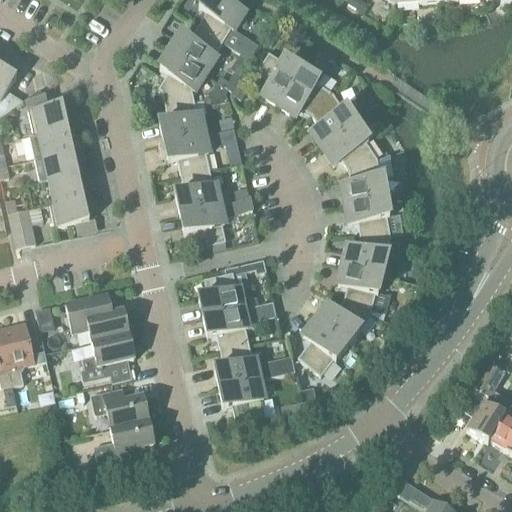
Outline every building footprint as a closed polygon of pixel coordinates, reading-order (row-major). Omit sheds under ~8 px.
[(197,32),(222,48),(230,34),(232,35),(243,18),(242,17),(244,13),(232,6),(230,9),(215,0),(205,0),(197,13),(205,18),(197,32)] [(395,8),(396,0),(381,0),(394,7),(394,8),(395,8)] [(418,9),(438,7),(437,0),(396,0),(395,8),(396,8),(418,6),(418,9)] [(350,7),(348,9),(356,14),(357,11),(361,5),(354,1),(350,7)] [(213,62),(222,48),(197,32),(188,46),(180,41),(169,58),(204,80),(215,63),(213,62)] [(244,43),(236,57),(248,65),(257,51),(244,43)] [(193,97),(204,80),(169,58),(158,75),(166,80),(157,94),(161,96),(164,111),(193,105),(191,96),(193,97)] [(278,111),(300,76),(283,66),(282,68),(268,58),(252,83),(266,93),(261,101),(278,111)] [(0,71),(0,122),(21,107),(5,97),(15,82),(0,71)] [(311,122),(332,99),(331,99),(316,89),(317,87),(300,76),(278,111),(295,122),(300,114),(310,121),(311,122)] [(234,78),(225,93),(228,95),(230,96),(234,91),(236,87),(240,81),(234,78)] [(236,87),(230,96),(239,102),(245,92),(236,87)] [(322,154),(356,131),(345,114),(343,116),(333,101),(333,100),(332,99),(311,122),(312,122),(318,132),(311,137),(322,154)] [(372,102),(361,109),(368,118),(378,111),(372,102)] [(163,149),(203,140),(199,120),(196,121),(193,105),(164,111),(167,127),(158,129),(163,149)] [(32,139),(66,132),(61,107),(27,115),(32,139)] [(230,121),(217,124),(220,135),(233,132),(230,121)] [(347,177),(376,165),(376,164),(375,164),(365,149),(367,148),(356,131),(322,154),(333,171),(341,165),(347,175),(347,176),(347,177)] [(41,162),(72,155),(66,132),(32,139),(32,140),(36,139),(41,162)] [(234,134),(219,138),(222,151),(225,150),(237,147),(234,134)] [(180,182),(209,176),(205,160),(207,159),(203,140),(163,149),(167,168),(176,166),(180,182)] [(46,185),(77,179),(72,155),(41,162),(46,185)] [(344,210),(385,203),(382,184),(379,184),(376,166),(377,166),(376,165),(347,177),(348,178),(348,177),(350,189),(341,191),(344,210)] [(179,220),(219,211),(215,191),(212,192),(209,176),(180,182),(183,198),(174,200),(179,220)] [(48,210),(82,202),(77,179),(46,185),(51,208),(48,209),(48,210)] [(259,187),(263,200),(276,196),(272,183),(259,187)] [(244,192),(232,195),(235,207),(247,205),(244,192)] [(82,202),(48,210),(53,234),(76,229),(78,241),(95,237),(93,225),(87,226),(82,202)] [(358,241),(389,243),(389,242),(386,224),(388,223),(385,203),(344,210),(348,230),(357,229),(359,240),(358,240),(358,241)] [(223,230),(223,228),(222,222),(252,216),(250,204),(247,205),(235,207),(219,211),(179,220),(183,239),(192,237),(196,254),(225,248),(221,231),(223,230)] [(8,219),(17,217),(14,205),(5,207),(8,219)] [(17,217),(8,219),(16,255),(34,251),(28,222),(26,219),(26,215),(17,217)] [(389,244),(389,243),(358,241),(358,242),(359,242),(356,254),(347,252),(342,271),(382,281),(387,262),(384,262),(389,244)] [(224,248),(212,251),(213,256),(226,254),(224,248)] [(202,323),(242,314),(238,295),(236,295),(232,279),(256,274),(257,277),(265,275),(263,266),(224,274),(226,280),(203,285),(207,302),(198,304),(202,323)] [(377,301),(382,281),(342,271),(337,290),(346,293),(343,304),(342,304),(342,305),(370,319),(370,318),(374,300),(377,301)] [(90,349),(128,340),(122,316),(95,322),(91,303),(66,309),(70,326),(74,325),(76,336),(87,333),(90,349)] [(369,320),(370,319),(342,305),(341,306),(342,306),(334,316),(327,310),(315,326),(347,351),(359,336),(358,334),(369,320)] [(48,312),(34,315),(37,326),(39,337),(53,334),(48,312)] [(219,357),(248,350),(244,334),(247,334),(242,314),(202,323),(206,343),(215,341),(219,357)] [(405,320),(395,317),(391,329),(400,333),(405,320)] [(335,367),(347,351),(315,326),(302,341),(310,347),(297,364),(320,382),(333,366),(335,367)] [(0,336),(9,376),(12,391),(23,389),(20,377),(23,372),(34,370),(34,369),(31,358),(24,329),(0,334),(0,336)] [(0,389),(1,394),(4,393),(12,391),(9,376),(0,336),(0,389)] [(128,340),(90,349),(93,363),(83,366),(85,376),(80,377),(83,388),(108,382),(106,371),(133,364),(128,340)] [(265,363),(258,365),(251,366),(248,350),(219,357),(223,373),(213,375),(218,394),(258,385),(295,377),(291,360),(265,366),(265,363)] [(43,356),(31,358),(34,369),(46,366),(43,356)] [(488,445),(510,411),(511,409),(492,397),(503,379),(489,370),(461,413),(474,421),(465,435),(486,449),(486,448),(488,446),(489,446),(488,445)] [(258,385),(218,394),(222,414),(231,412),(236,432),(265,426),(260,405),(262,405),(258,385)] [(109,435),(147,426),(141,401),(115,407),(112,396),(89,401),(91,413),(104,410),(109,435)] [(14,400),(6,402),(7,411),(15,409),(16,409),(14,400)] [(305,425),(317,418),(314,408),(301,410),(305,425)] [(287,429),(305,425),(301,410),(282,415),(285,430),(287,429)] [(508,458),(511,452),(511,412),(510,411),(488,445),(489,446),(508,458)] [(147,426),(109,435),(112,448),(92,452),(96,470),(98,481),(129,474),(126,457),(152,450),(147,426)] [(96,470),(70,476),(73,491),(99,485),(98,481),(96,470)] [(416,495),(411,503),(419,508),(424,500),(416,495)]
